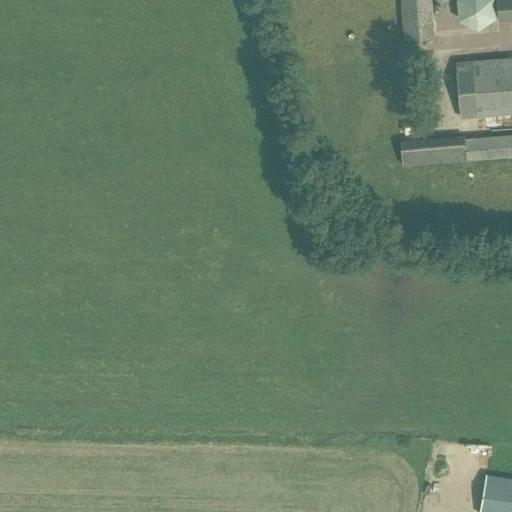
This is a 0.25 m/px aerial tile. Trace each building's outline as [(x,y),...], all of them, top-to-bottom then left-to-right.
[(400,0),(404,39),(434,36),(431,0),(400,0)] [(456,0),(459,20),(478,29),(496,17),(494,0),(456,0)] [(511,0),(496,0),(498,19),(511,18),(511,0)] [(459,118),(475,117),(511,113),(511,57),(456,61),(459,118)] [(464,135),(400,140),(402,166),(511,156),(511,134),(465,138),(464,135)] [(511,511),(511,477),(486,473),(479,511),(511,511)]
